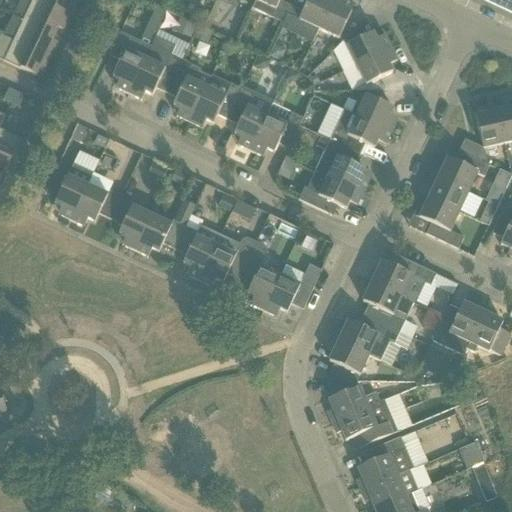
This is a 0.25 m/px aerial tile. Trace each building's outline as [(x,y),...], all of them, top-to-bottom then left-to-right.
[(62,32),(69,17),(32,0),(23,21),(55,36),(58,30),(62,32)] [(71,1),(71,0),(32,0),(69,17),(76,3),(71,1)] [(280,0),(255,0),(255,2),(251,11),(283,25),(286,17),(291,8),(279,3),(280,0)] [(318,32),(332,0),(308,0),(302,13),(291,8),(286,17),(283,25),(280,31),(311,45),(318,32)] [(351,14),(344,11),(348,3),(342,0),(332,0),(318,32),(343,43),(353,33),(344,28),(351,14)] [(174,33),(190,40),(196,26),(180,19),(174,33)] [(52,42),(55,36),(23,21),(13,42),(50,59),(57,44),(52,42)] [(390,51),(385,41),(384,38),(376,42),(372,35),(358,42),(353,33),(343,43),(355,68),(390,51)] [(128,97),(150,48),(120,34),(109,58),(119,63),(112,79),(119,82),(115,90),(118,92),(128,97)] [(166,94),(181,63),(170,58),(174,49),(155,39),(150,48),(128,97),(141,103),(145,95),(152,98),(156,89),(166,94)] [(43,73),(50,59),(13,42),(3,63),(35,78),(38,71),(43,73)] [(392,75),(389,68),(397,64),(390,51),(355,68),(368,93),(383,93),(378,82),(392,75)] [(181,63),(166,94),(177,99),(173,108),(180,111),(176,119),(189,125),(205,90),(210,79),(199,74),(190,70),(189,67),(181,63)] [(227,122),(241,92),(230,86),(224,99),(205,90),(189,125),(202,131),(206,123),(213,126),(217,118),(227,122)] [(11,105),(16,94),(8,90),(3,102),(11,105)] [(250,153),(266,118),(247,110),(253,97),(241,92),(227,122),(238,127),(233,136),(241,139),(237,147),(240,149),(250,153)] [(356,104),(350,116),(391,135),(396,124),(397,121),(389,118),(392,111),(378,104),(383,93),(368,93),(361,107),(356,104)] [(18,109),(24,97),(16,94),(11,105),(18,109)] [(511,109),(508,111),(507,106),(495,109),(504,146),(511,143),(511,109)] [(504,146),(495,109),(484,111),(485,116),(475,119),(482,150),(464,141),(459,153),(486,166),(483,151),(501,146),(504,146)] [(386,144),(391,135),(356,118),(355,119),(343,113),(329,143),(360,157),(365,147),(373,151),(377,144),(385,148),(386,144)] [(288,151),(293,142),(303,120),(291,115),(285,127),(266,118),(250,153),(260,158),(263,160),(266,152),(273,155),(278,146),(288,151)] [(20,140),(19,140),(0,130),(0,175),(3,177),(20,140)] [(93,145),(104,150),(108,142),(97,137),(93,145)] [(355,167),(360,157),(329,143),(323,156),(335,162),(327,179),(362,195),(367,185),(369,182),(360,178),(364,171),(355,167)] [(95,174),(101,160),(81,151),(75,165),(95,174)] [(467,195),(477,175),(483,178),(489,167),(486,166),(459,153),(454,164),(447,161),(442,170),(438,168),(432,179),(467,195)] [(102,157),(99,174),(109,176),(112,159),(102,157)] [(296,162),(285,157),(277,175),(288,180),(296,162)] [(167,170),(153,163),(148,173),(162,180),(167,170)] [(87,188),(93,176),(73,167),(69,174),(57,168),(46,191),(58,197),(54,206),(61,209),(57,217),(70,223),(87,188)] [(190,179),(174,171),(169,181),(185,189),(190,179)] [(511,176),(500,171),(491,189),(503,195),(511,176)] [(358,205),(362,195),(327,179),(318,197),(306,191),(304,190),(303,191),(298,202),(331,218),(336,207),(345,212),(348,204),(356,208),(358,205)] [(458,214),(467,195),(432,179),(428,189),(432,191),(428,200),(458,214)] [(110,222),(121,199),(109,193),(106,197),(87,188),(70,223),(81,228),(83,229),(87,221),(94,225),(98,216),(110,222)] [(491,189),(485,203),(488,204),(497,209),(503,195),(491,189)] [(235,202),(223,196),(217,208),(230,214),(235,202)] [(134,253),(151,218),(140,213),(142,209),(133,204),(121,199),(110,222),(122,227),(118,236),(125,239),(121,247),(134,253)] [(449,234),(458,214),(428,200),(424,209),(419,207),(414,218),(430,226),(425,237),(458,252),(463,240),(449,234)] [(251,222),(256,212),(236,204),(232,214),(251,222)] [(488,204),(484,213),(493,218),(497,209),(488,204)] [(511,258),(511,208),(505,206),(491,236),(502,241),(499,247),(509,251),(507,256),(511,258)] [(484,213),(478,224),(488,228),(493,218),(484,213)] [(151,218),(134,253),(145,258),(148,259),(151,251),(158,255),(162,246),(174,252),(185,229),(173,223),(171,227),(151,218)] [(198,283),(220,238),(200,228),(197,235),(185,229),(174,252),(186,257),(182,266),(189,269),(185,277),(189,279),(198,283)] [(238,282),(256,244),(246,240),(241,242),(239,247),(220,238),(198,283),(212,290),(215,281),(222,285),(226,276),(238,282)] [(262,313),(279,278),(259,269),(266,254),(264,248),(256,244),(238,282),(250,287),(246,296),(253,299),(250,307),(262,313)] [(430,288),(435,276),(411,265),(406,276),(381,264),(377,273),(372,271),(367,282),(413,304),(415,305),(424,286),(430,288)] [(303,312),(314,289),(301,283),(299,288),(279,278),(262,313),(276,320),(279,312),(287,315),(291,306),(303,312)] [(405,322),(413,304),(367,282),(362,292),(367,294),(362,304),(368,307),(363,318),(399,335),(405,322)] [(465,351),(484,310),(474,305),(472,310),(462,306),(459,313),(448,308),(443,318),(439,326),(435,335),(431,344),(461,358),(465,351)] [(439,326),(443,318),(427,310),(419,327),(435,335),(439,326)] [(495,315),(484,310),(465,351),(473,355),(476,349),(488,355),(488,354),(499,359),(505,348),(510,337),(499,332),(502,324),(493,320),(495,315)] [(393,347),(399,335),(363,318),(358,328),(347,323),(343,333),(338,331),(333,342),(369,359),(380,364),(388,345),(393,347)] [(369,359),(333,342),(328,352),(333,354),(328,364),(334,366),(327,381),(327,383),(355,384),(359,376),(367,358),(369,359)] [(332,425),(378,405),(374,396),(363,402),(355,384),(327,383),(327,386),(333,400),(328,402),(332,412),(327,414),(332,425)] [(384,403),(378,405),(332,425),(336,436),(341,434),(345,443),(354,439),(359,450),(397,434),(384,403)] [(395,478),(412,471),(399,440),(363,455),(367,466),(357,471),(361,480),(356,482),(360,493),(395,478)] [(481,466),(476,455),(472,447),(457,453),(466,472),(481,466)] [(483,466),(472,470),(485,504),(497,499),(483,466)] [(417,493),(409,473),(395,478),(360,493),(365,504),(370,502),(374,511),(404,498),(417,493)] [(425,511),(429,510),(421,491),(417,493),(404,498),(374,511),(425,511)]
